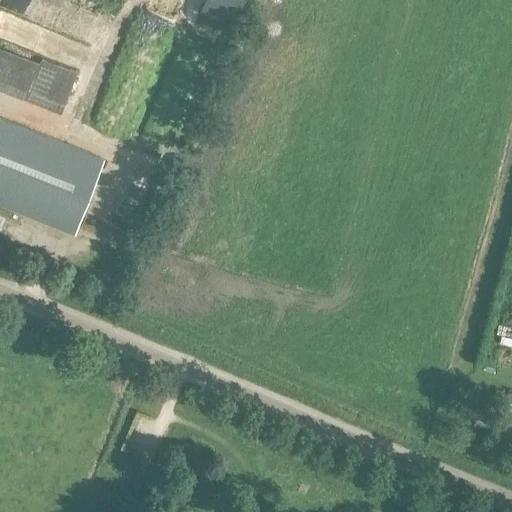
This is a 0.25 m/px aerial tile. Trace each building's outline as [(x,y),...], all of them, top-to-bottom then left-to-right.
[(162,0),(148,0),(146,7),(169,14),(173,3),(162,0)] [(185,0),(184,2),(198,9),(202,0),(185,0)] [(0,88),(52,103),(54,95),(63,98),(72,69),(0,47),(0,88)] [(115,70),(104,120),(125,125),(136,74),(115,70)] [(0,115),(0,206),(74,235),(105,156),(0,115)]
